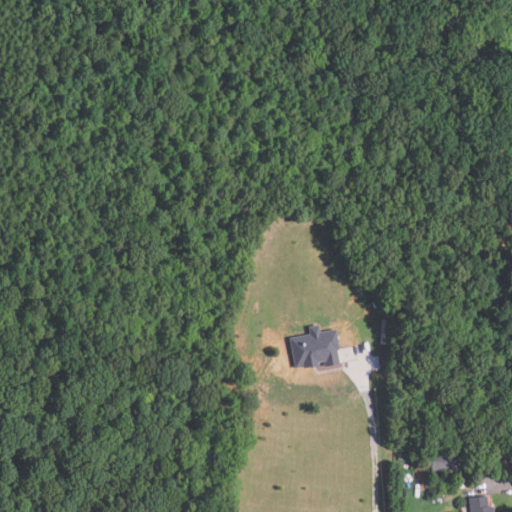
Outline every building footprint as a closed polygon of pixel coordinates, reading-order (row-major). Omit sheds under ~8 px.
[(456,67),(456,62),(449,62),(448,46),(474,45),(474,61),(467,61),(467,67),(456,67)] [(341,363),(336,330),(321,333),(319,326),(310,327),(311,335),(292,338),(297,370),(341,363)] [(230,478),(246,459),(228,443),(226,446),(219,440),(211,450),(216,454),(210,460),(230,478)] [(451,473),(430,473),(430,455),(452,456),(451,473)] [(469,511),(468,499),(487,497),(488,507),(492,506),(492,511),(469,511)]
